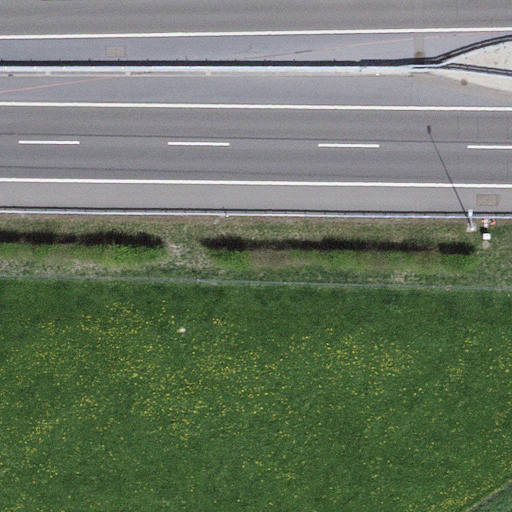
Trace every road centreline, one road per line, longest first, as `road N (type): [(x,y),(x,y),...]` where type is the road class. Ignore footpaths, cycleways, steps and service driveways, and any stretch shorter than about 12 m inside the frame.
road 1 (motorway): [(0,144),(511,150)]
road 2 (motorway): [(0,76),(260,39),(427,0)]
